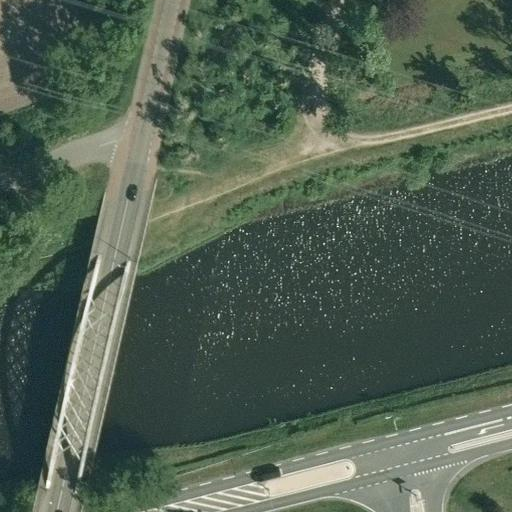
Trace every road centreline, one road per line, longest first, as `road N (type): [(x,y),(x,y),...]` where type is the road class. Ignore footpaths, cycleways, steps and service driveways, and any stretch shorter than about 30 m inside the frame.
road 1 (secondary): [(56,511),(143,144)]
road 2 (primary): [(397,440),(109,511)]
road 3 (track): [(511,109),(343,140)]
road 4 (primary): [(234,511),(388,475)]
road 5 (secondary): [(143,144),(175,0)]
road 6 (unclassified): [(0,178),(143,144)]
